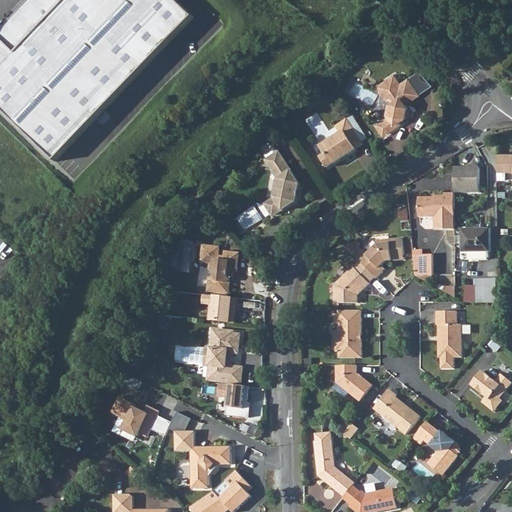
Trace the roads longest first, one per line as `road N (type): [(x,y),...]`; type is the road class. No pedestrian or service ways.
road 1 (residential): [(284,458),(285,306),(294,266),(318,231),(455,140),(496,95)]
road 2 (residential): [(401,373),(414,353),(408,304),(390,314),(387,357)]
road 3 (residential): [(405,0),(496,95)]
road 4 (residential): [(401,373),(502,450)]
